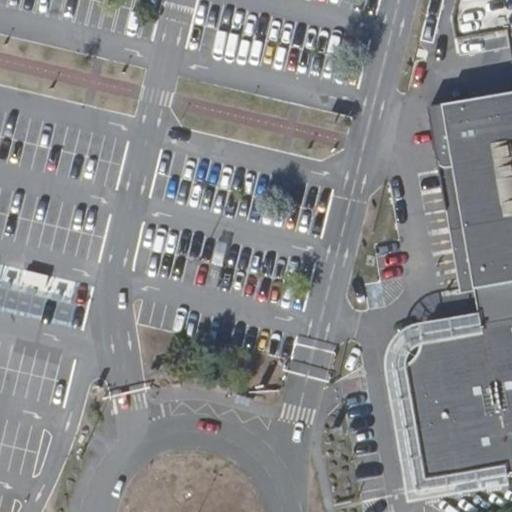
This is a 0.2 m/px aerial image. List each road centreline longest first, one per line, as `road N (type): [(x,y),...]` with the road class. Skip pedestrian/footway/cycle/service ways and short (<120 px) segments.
road 1 (unclassified): [(276,475),(400,0)]
road 2 (unclassified): [(276,475),(226,432),(192,425),(149,434),(121,453),(93,511)]
